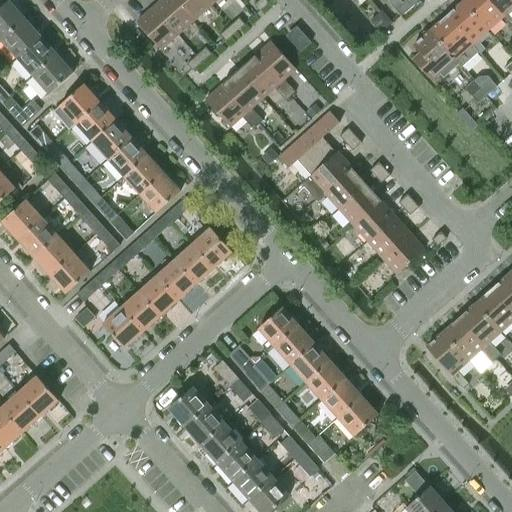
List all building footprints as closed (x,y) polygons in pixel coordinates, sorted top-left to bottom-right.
[(9,0),(0,8),(0,39),(1,40),(26,18),(9,0)] [(160,50),(216,0),(160,0),(136,22),(160,50)] [(259,0),(254,5),(260,12),(270,4),(266,0),(259,0)] [(399,0),(391,0),(388,3),(394,10),(400,16),(409,8),(403,2),(402,3),(399,0)] [(405,0),(403,2),(409,8),(418,0),(405,0)] [(489,0),(463,0),(461,2),(463,4),(487,30),(504,16),(489,0)] [(511,0),(489,0),(504,16),(511,24),(511,22),(511,0)] [(461,2),(446,16),(463,36),(471,44),(478,52),(478,53),(479,53),(484,49),(476,40),(487,30),(463,4),(461,2)] [(446,16),(429,30),(455,59),(459,63),(461,66),(478,52),(471,44),(463,36),(446,16)] [(26,18),(1,40),(16,58),(41,35),(26,18)] [(233,24),(239,31),(245,25),(239,18),(233,24)] [(383,18),(376,24),(383,32),(385,30),(390,26),(383,18)] [(233,24),(227,30),(233,37),(239,31),(233,24)] [(298,52),(309,42),(295,26),(284,36),(298,52)] [(227,30),(220,35),(226,42),(233,37),(227,30)] [(419,53),(411,60),(430,81),(438,74),(442,78),(459,63),(455,59),(429,30),(412,45),(419,53)] [(41,35),(16,58),(32,76),(57,53),(41,35)] [(284,101),(294,92),(283,79),(295,69),(270,41),(205,99),(229,127),(241,116),(252,129),(262,120),(251,108),(273,88),(284,101)] [(206,48),(197,56),(203,63),(212,55),(206,48)] [(57,53),(32,76),(48,94),(73,72),(57,53)] [(197,56),(187,65),(193,71),(203,63),(197,56)] [(484,79),(477,84),(487,95),(496,87),(490,80),(488,83),(484,79)] [(472,97),(477,103),(487,95),(474,81),(465,89),(472,96),(472,97)] [(59,106),(75,124),(100,101),(84,83),(59,106)] [(0,100),(3,104),(10,97),(0,85),(0,100)] [(42,110),(33,100),(22,110),(10,97),(3,104),(24,127),(42,110)] [(100,101),(75,124),(90,142),(116,119),(100,101)] [(0,112),(0,128),(3,132),(11,125),(0,112)] [(329,112),(278,157),(288,168),(296,160),(310,176),(309,177),(301,184),(316,201),(324,194),(352,169),(337,152),(336,153),(322,138),(339,123),(329,112)] [(116,119),(90,142),(106,160),(131,137),(116,119)] [(11,125),(3,132),(19,149),(27,142),(11,125)] [(29,133),(45,151),(53,144),(37,126),(29,133)] [(339,136),(345,144),(354,136),(348,128),(339,136)] [(354,136),(345,144),(352,151),(361,143),(354,136)] [(131,137),(106,160),(122,178),(147,155),(131,137)] [(27,142),(19,149),(20,151),(38,170),(45,163),(27,142)] [(45,151),(60,168),(69,161),(53,144),(45,151)] [(147,155),(122,178),(138,196),(163,173),(147,155)] [(60,168),(77,187),(85,179),(69,161),(60,168)] [(369,170),(375,177),(384,169),(378,162),(369,170)] [(352,169),(324,194),(338,210),(366,185),(352,169)] [(384,169),(375,177),(381,183),(390,175),(384,169)] [(0,172),(0,199),(13,187),(0,172)] [(163,173),(138,196),(154,213),(179,191),(163,173)] [(47,181),(62,197),(66,193),(68,195),(72,192),(55,174),(47,181)] [(77,187),(92,204),(101,196),(85,179),(77,187)] [(366,185),(338,210),(353,226),(381,201),(366,185)] [(62,197),(79,216),(87,209),(72,192),(68,195),(66,193),(62,197)] [(398,203),(404,209),(413,201),(407,195),(398,203)] [(92,204),(109,222),(117,215),(101,196),(92,204)] [(184,199),(165,216),(172,224),(191,207),(184,199)] [(0,221),(16,239),(40,217),(24,200),(0,221)] [(381,201),(353,226),(367,243),(395,217),(381,201)] [(413,201),(404,209),(410,216),(419,207),(413,201)] [(79,216),(90,229),(95,234),(103,227),(87,209),(79,216)] [(299,218),(304,224),(311,219),(305,212),(299,218)] [(134,234),(117,215),(109,222),(126,241),(134,234)] [(165,216),(147,232),(155,240),(172,224),(165,216)] [(40,217),(16,239),(32,257),(56,235),(40,217)] [(395,217),(367,243),(381,258),(409,233),(395,217)] [(120,246),(103,227),(95,234),(113,253),(120,246)] [(190,244),(212,268),(230,252),(209,228),(190,244)] [(147,232),(130,247),(137,256),(155,240),(147,232)] [(431,240),(437,246),(437,247),(446,239),(440,232),(431,240)] [(409,233),(381,258),(396,275),(424,250),(409,233)] [(56,235),(32,257),(48,275),(73,253),(56,235)] [(173,260),(194,284),(212,268),(190,244),(173,260)] [(130,247),(112,263),(119,271),(137,256),(130,247)] [(73,253),(48,275),(65,293),(89,271),(73,253)] [(155,276),(177,300),(194,284),(173,260),(155,276)] [(112,263),(94,279),(96,282),(98,281),(101,285),(100,286),(102,287),(119,271),(112,263)] [(492,290),(511,312),(511,278),(508,275),(492,290)] [(137,291),(159,316),(177,300),(155,276),(137,291)] [(94,279),(76,295),(84,303),(102,287),(100,286),(101,285),(98,281),(96,282),(94,279)] [(476,304),(501,333),(511,322),(511,312),(492,290),(476,304)] [(120,307),(141,332),(159,316),(137,291),(120,307)] [(463,323),(496,360),(501,356),(489,343),(501,333),(476,304),(459,319),(463,323)] [(123,348),(141,332),(120,307),(101,324),(123,348)] [(275,315),(258,330),(268,341),(263,344),(263,349),(267,354),(274,348),(298,326),(282,308),(280,310),(278,309),(275,313),(275,315)] [(463,355),(469,361),(480,351),(491,364),(496,360),(463,323),(459,319),(443,333),(463,355)] [(298,326),(274,348),(290,366),(314,344),(298,326)] [(463,390),(469,385),(457,372),(469,361),(463,355),(443,333),(426,348),(463,390)] [(314,344),(290,366),(306,383),(330,361),(314,344)] [(9,345),(0,352),(0,367),(16,353),(9,345)] [(228,356),(245,375),(253,368),(256,365),(239,346),(228,356)] [(213,369),(229,388),(239,379),(223,361),(213,369)] [(330,361),(306,383),(322,401),(346,379),(330,361)] [(245,375),(261,393),(268,385),(253,368),(245,375)] [(18,393),(40,417),(58,400),(36,376),(18,393)] [(243,403),(253,395),(239,379),(229,388),(243,403)] [(346,379),(322,401),(338,419),(362,398),(346,379)] [(261,393),(276,410),(284,403),(268,385),(261,393)] [(168,410),(184,428),(208,406),(192,389),(168,410)] [(0,408),(22,433),(40,417),(18,393),(0,408)] [(362,398),(338,419),(354,437),(378,416),(362,398)] [(248,408),(262,424),(271,415),(257,400),(248,408)] [(276,410),(292,428),(300,421),(284,403),(276,410)] [(208,406),(184,428),(200,446),(224,425),(208,406)] [(0,408),(0,444),(4,449),(22,433),(0,408)] [(285,431),(271,415),(262,424),(275,439),(285,431)] [(292,428),(308,446),(316,439),(315,438),(300,421),(292,428)] [(224,425),(200,446),(216,464),(240,443),(224,425)] [(280,445),(293,460),(303,452),(289,436),(280,445)] [(324,464),(335,455),(318,436),(315,438),(316,439),(308,446),(324,464)] [(240,443),(216,464),(232,482),(256,461),(248,451),(254,446),(246,437),(240,443)] [(310,478),(319,470),(303,452),(293,460),(310,478)] [(256,461),(232,482),(248,500),(272,478),(256,461)] [(272,478),(248,500),(259,511),(271,511),(289,497),(272,478)] [(439,511),(447,505),(430,487),(406,509),(408,511),(439,511)]
